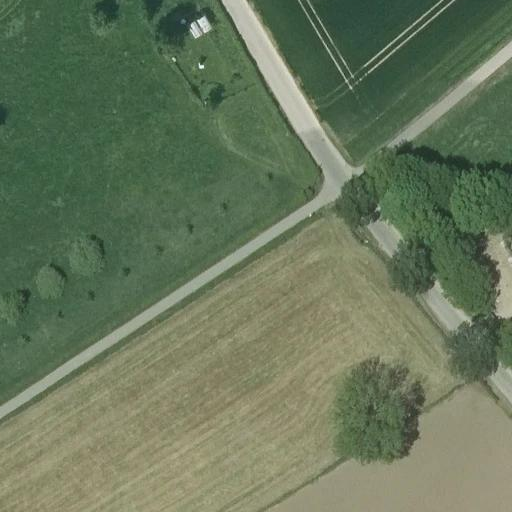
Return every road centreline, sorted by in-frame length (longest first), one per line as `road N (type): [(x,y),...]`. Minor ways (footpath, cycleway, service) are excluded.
road 1 (residential): [(511,393),(344,184),(231,0)]
road 2 (track): [(0,413),(344,184)]
road 3 (track): [(511,45),(344,184)]
road 4 (track): [(358,173),(511,197)]
